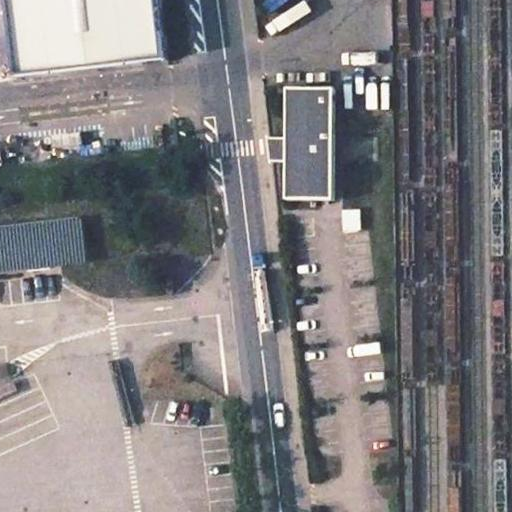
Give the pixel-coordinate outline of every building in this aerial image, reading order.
[(171,54),(165,0),(12,0),(20,71),(171,54)] [(336,93),(290,91),(288,199),(336,203),(336,93)] [(101,128),(105,154),(136,149),(131,123),(101,128)] [(84,127),(54,130),(55,143),(85,139),(84,127)] [(284,140),(272,141),(272,161),(285,161),(284,140)] [(76,212),(0,221),(0,259),(21,257),(23,266),(50,262),(48,254),(81,249),(76,212)]
